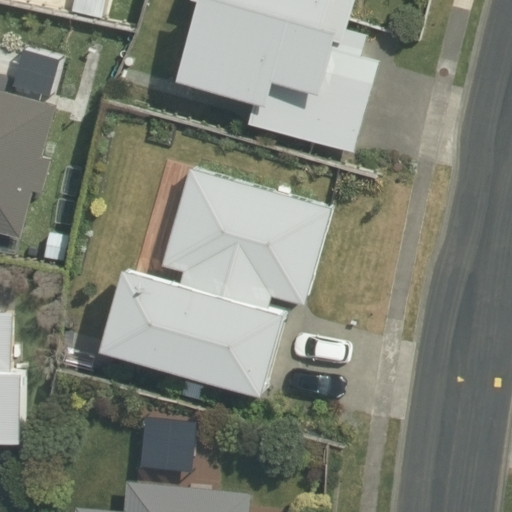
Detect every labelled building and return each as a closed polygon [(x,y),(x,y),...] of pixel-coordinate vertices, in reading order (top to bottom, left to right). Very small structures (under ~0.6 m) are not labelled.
[(355,148),(381,54),(363,48),(369,28),(347,21),(353,0),(194,0),(175,71),(253,93),(246,118),(355,148)] [(0,230),(22,237),(34,188),(44,191),(54,155),(41,152),(55,101),(0,86),(0,230)] [(303,299),(330,201),(190,162),(164,259),(183,264),(180,274),(121,257),(99,338),(264,387),(287,303),(268,298),(270,290),(303,299)] [(13,305),(0,304),(0,431),(21,433),(22,361),(12,360),(13,305)] [(76,503),(75,511),(249,511),(251,491),(127,478),(124,508),(76,503)]
